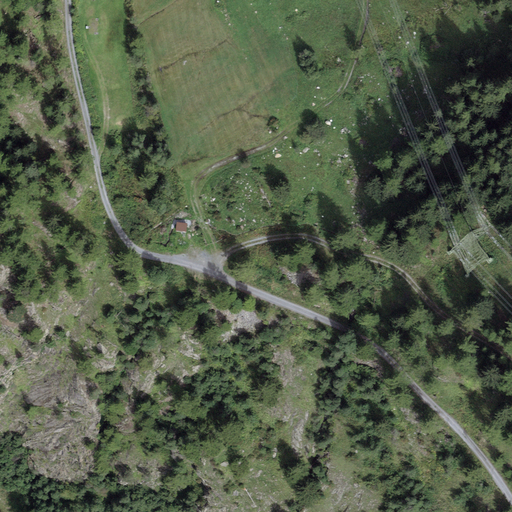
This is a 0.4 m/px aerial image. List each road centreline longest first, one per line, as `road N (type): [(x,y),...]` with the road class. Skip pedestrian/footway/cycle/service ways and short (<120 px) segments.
road 1 (track): [(68,0),(67,37),(98,181),(124,240),(147,258),(210,270),(344,327),(444,416),(511,503)]
road 2 (track): [(210,270),(213,243),(192,192),(198,176),(272,141),(341,90),(363,0)]
road 3 (track): [(210,270),(254,241),(288,234),(323,239),(412,281),(511,363)]
